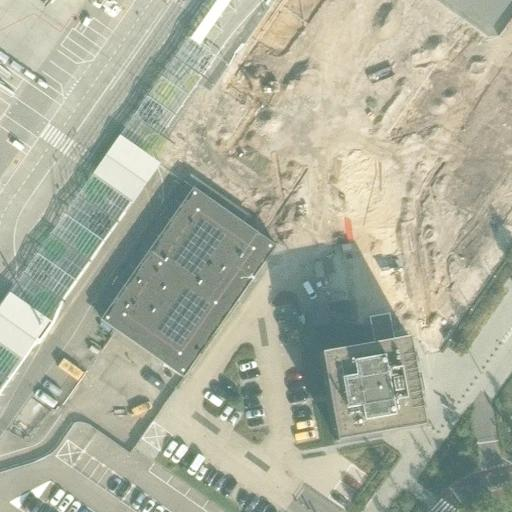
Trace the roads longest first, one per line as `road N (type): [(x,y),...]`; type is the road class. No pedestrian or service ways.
road 1 (unknown): [(305,108),(291,150),(317,307)]
road 2 (unknown): [(305,108),(372,115),(434,21)]
road 3 (unknown): [(305,108),(380,0)]
